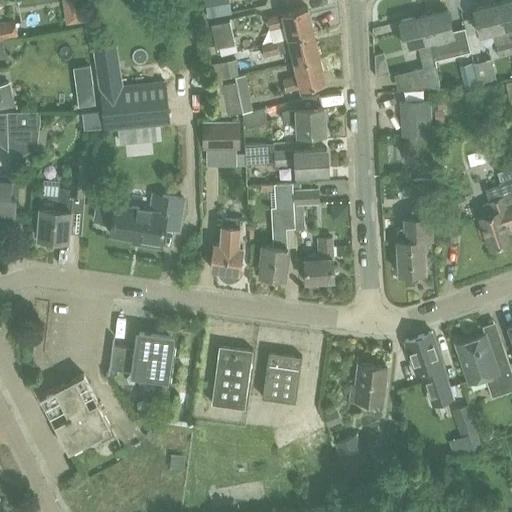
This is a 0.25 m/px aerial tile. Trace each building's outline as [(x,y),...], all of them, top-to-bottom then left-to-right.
[(205,0),(209,16),(232,11),(230,0),(205,0)] [(511,0),(507,0),(498,2),(510,53),(511,52),(511,0)] [(66,24),(88,21),(85,2),(64,5),(66,24)] [(499,56),(510,53),(498,2),(475,8),(481,35),(493,32),(499,56)] [(288,38),(313,32),(306,7),(281,13),(268,16),(270,29),(284,25),(288,38)] [(430,42),(455,36),(448,9),(423,15),(430,42)] [(432,49),(430,42),(423,15),(400,21),(406,48),(419,45),(424,66),(394,74),(398,89),(428,86),(429,90),(440,87),(439,78),(435,65),(432,49)] [(0,39),(18,36),(15,20),(0,22),(0,39)] [(217,48),(235,44),(230,20),(211,24),(217,48)] [(294,63),(319,57),(313,32),(288,38),(294,63)] [(265,56),(280,52),(277,40),(261,44),(263,53),(265,56)] [(123,82),(120,64),(117,44),(93,48),(99,85),(123,82)] [(319,57),(294,63),(297,75),(283,79),(286,91),(300,88),(300,89),(326,82),(319,57)] [(479,82),(491,80),(491,78),(496,77),(491,57),(488,58),(486,59),(474,62),(479,82)] [(216,78),(231,76),(228,60),(228,59),(213,62),(216,78)] [(253,109),(246,73),(235,75),(236,81),(223,83),(222,78),(215,80),(222,115),(253,109)] [(123,82),(99,85),(99,88),(100,88),(104,128),(118,127),(154,123),(171,121),(166,80),(159,80),(159,78),(123,82)] [(0,108),(15,105),(10,81),(0,82),(0,108)] [(402,135),(430,133),(428,97),(400,99),(402,135)] [(326,132),(324,106),(296,107),(296,108),(282,113),(283,121),(297,120),(298,134),(326,132)] [(246,127),(268,122),(264,107),(243,113),(246,127)] [(443,120),(442,109),(438,109),(434,109),(435,120),(443,120)] [(240,148),(240,120),(203,120),(203,148),(240,148)] [(154,123),(118,127),(120,143),(156,139),(154,123)] [(274,151),(274,142),(265,143),(245,144),(245,156),(246,163),(266,162),(266,165),(296,163),(297,181),(314,180),(313,173),(329,173),(327,148),(274,151)] [(85,196),(88,162),(72,161),(71,174),(70,188),(59,187),(59,196),(42,194),(41,207),(40,207),(37,237),(68,239),(71,209),(69,209),(70,195),(85,196)] [(15,214),(18,174),(0,172),(0,219),(2,220),(2,213),(15,214)] [(511,242),(506,228),(511,225),(511,180),(507,182),(486,189),(490,200),(484,202),(481,205),(479,208),(479,211),(479,216),(482,224),(478,225),(481,234),(485,233),(490,249),(511,242)] [(432,237),(431,216),(432,216),(430,181),(410,182),(412,217),(404,217),(405,226),(407,226),(408,239),(397,239),(399,272),(426,270),(424,238),(432,237)] [(293,188),(293,182),(285,182),(286,205),(294,205),(293,188)] [(294,205),(295,229),(305,228),(304,203),(320,203),(319,187),(293,188),(294,205)] [(178,227),(183,198),(154,193),(152,210),(116,204),(116,201),(97,199),(93,220),(112,224),(111,234),(132,237),(131,242),(160,246),(163,225),(178,227)] [(239,246),(241,218),(222,217),(221,243),(214,242),(210,268),(240,271),(243,246),(239,246)] [(261,245),(259,262),(263,262),(261,275),(263,282),(271,283),(275,277),(285,278),(288,248),(287,229),(272,230),(273,246),(261,245)] [(334,258),(333,235),(317,236),(318,252),(302,253),(302,257),(308,257),(308,259),(305,259),(306,281),(309,285),(318,285),(321,280),(335,279),(333,258),(334,258)] [(334,246),(334,255),(348,254),(347,245),(334,246)] [(453,397),(442,364),(443,364),(432,331),(406,340),(417,373),(423,370),(432,396),(434,404),(453,397)] [(164,393),(171,337),(140,333),(137,357),(129,356),(130,347),(112,345),(109,368),(138,372),(142,390),(164,393)] [(490,346),(485,333),(457,343),(470,381),(485,376),(493,397),(511,389),(511,367),(503,341),(490,346)] [(244,406),(252,348),(220,344),(211,402),(244,406)] [(296,401),(302,355),(268,351),(262,396),(296,401)] [(383,402),(387,366),(359,363),(357,384),(353,383),(352,398),(383,402)] [(55,422),(97,400),(83,373),(40,395),(55,422)] [(97,400),(55,422),(69,449),(98,434),(102,441),(115,434),(97,400)] [(454,454),(482,445),(476,428),(469,404),(454,408),(462,435),(449,439),(454,454)] [(329,426),(342,421),(337,408),(324,413),(329,426)] [(154,442),(160,433),(151,427),(145,436),(154,442)] [(481,438),(487,441),(493,437),(492,430),(485,427),(480,431),(481,438)] [(371,469),(367,459),(368,459),(357,432),(335,442),(346,469),(347,468),(350,477),(371,469)] [(301,443),(314,475),(337,466),(324,434),(301,443)]
